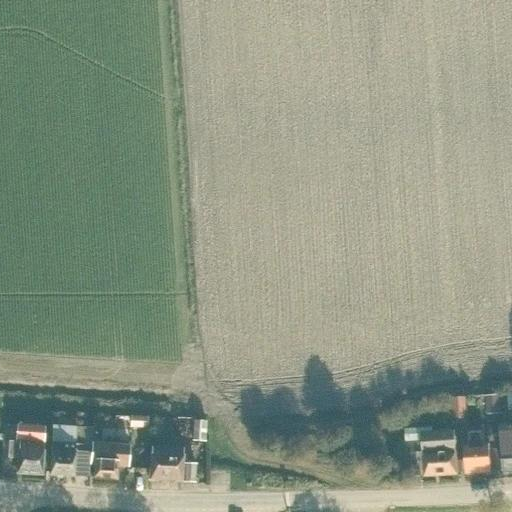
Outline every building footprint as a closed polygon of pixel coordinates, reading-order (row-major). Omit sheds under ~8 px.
[(487,415),(500,414),(499,397),(486,397),(487,415)] [(466,419),(465,398),(452,399),(453,420),(466,419)] [(130,428),(146,429),(147,417),(130,417),(130,428)] [(191,442),(205,443),(206,422),(192,422),(191,442)] [(52,428),(48,476),(72,477),(74,452),(74,446),(76,427),(52,425),(52,428)] [(501,472),(511,471),(511,425),(499,426),(500,445),(499,445),(501,472)] [(40,475),(44,427),(16,426),(14,443),(8,442),(6,458),(16,459),(15,474),(40,475)] [(484,445),(483,437),(483,426),(467,427),(468,446),(463,447),(465,474),(490,473),(488,445),(484,445)] [(423,477),(457,475),(453,431),(421,434),(423,477)] [(115,480),(116,467),(127,468),(128,446),(91,443),(89,466),(93,466),(92,478),(115,480)] [(181,464),(182,449),(150,448),(147,481),(180,483),(180,482),(193,483),(194,465),(181,464)] [(74,452),(72,477),(87,478),(89,453),(74,452)]
